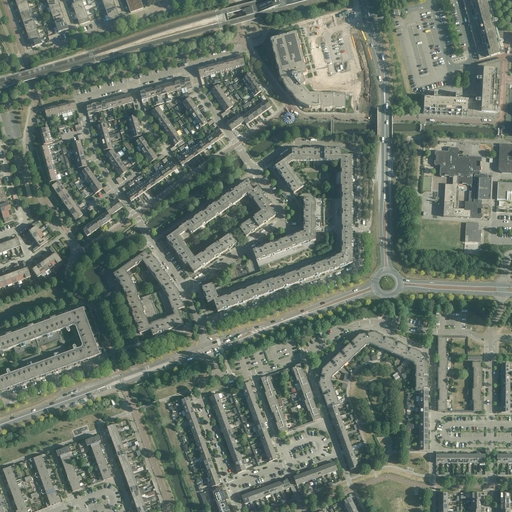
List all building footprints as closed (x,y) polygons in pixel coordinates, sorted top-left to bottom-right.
[(127,0),(129,3),(128,4),(131,13),(143,9),(140,0),(127,0)] [(488,16),(488,14),(487,12),(487,9),(487,6),(487,4),(487,3),(487,0),(486,0),(462,0),(469,23),(479,60),(503,53),(504,53),(504,52),(504,51),(503,51),(502,51),(501,51),(500,46),(499,44),(498,42),(497,41),(496,39),(495,38),(494,36),(493,34),(493,33),(492,31),(491,29),(491,27),(490,26),(490,25),(489,22),(489,19),(488,17),(488,16)] [(84,6),(82,1),(74,4),(75,8),(74,8),(74,10),(84,6)] [(115,7),(113,4),(115,3),(114,2),(104,5),(106,10),(115,7)] [(30,9),(28,4),(19,7),(20,10),(19,11),(20,12),(30,9)] [(60,9),(59,6),(60,6),(59,4),(49,7),(51,13),(60,9)] [(86,11),(84,6),(74,10),(75,12),(76,11),(77,15),(86,11)] [(118,12),(117,10),(116,10),(115,7),(106,10),(108,15),(118,12)] [(31,14),(30,9),(20,12),(20,14),(21,14),(23,17),(31,14)] [(63,14),(62,12),(61,13),(60,9),(51,13),(53,18),(63,14)] [(88,17),(86,11),(77,15),(78,18),(77,18),(78,20),(88,17)] [(118,17),(117,14),(118,13),(118,12),(108,15),(109,21),(118,17)] [(33,19),(31,14),(23,17),(24,20),(23,21),(23,22),(33,19)] [(64,20),(62,16),(64,16),(63,14),(53,18),(55,23),(64,20)] [(90,22),(88,17),(78,20),(78,22),(80,21),(81,25),(90,22)] [(35,24),(33,19),(23,22),(24,24),(25,24),(26,27),(35,24)] [(67,24),(66,22),(65,23),(64,20),(55,23),(57,28),(67,24)] [(37,29),(35,24),(26,27),(27,30),(26,31),(27,33),(37,29)] [(67,30),(66,26),(67,26),(67,24),(57,28),(58,33),(67,30)] [(39,34),(37,29),(27,33),(27,34),(29,34),(30,37),(39,34)] [(310,95),(303,86),(305,85),(303,76),(307,75),(306,71),(296,36),(295,36),(295,34),(294,34),(294,31),(284,34),(284,37),(280,38),(279,35),(272,37),(272,40),(273,42),(272,42),(282,81),(283,81),(284,86),(300,104),(309,108),(345,108),(345,95),(310,95)] [(41,39),(39,34),(30,37),(31,41),(30,41),(31,43),(41,39)] [(42,45),(41,39),(31,43),(31,45),(32,44),(34,48),(42,45)] [(499,115),(500,92),(502,63),(501,62),(498,60),(497,60),(478,65),(477,74),(482,74),(481,84),(477,84),(476,99),(424,96),(424,111),(424,112),(424,111),(499,115)] [(245,84),(252,79),(249,75),(244,78),(242,80),(245,84)] [(248,88),(255,83),(252,79),(245,84),(248,88)] [(251,93),(258,87),(255,83),(248,88),(251,93)] [(214,95),(221,90),(218,85),(213,89),(211,91),(214,95)] [(254,97),(261,92),(258,87),(251,93),(254,97)] [(217,99),(224,94),(221,90),(214,95),(217,99)] [(220,103),(227,98),(224,94),(217,99),(220,103)] [(185,107),(193,102),(190,98),(189,98),(182,103),(185,107)] [(222,107),(230,102),(227,98),(220,103),(222,107)] [(272,107),(270,105),(267,100),(262,103),(268,110),(272,107)] [(188,112),(196,106),(193,102),(185,107),(188,112)] [(229,109),(233,107),(230,102),(222,107),(225,112),(229,109)] [(268,110),(262,103),(258,106),(263,113),(268,110)] [(191,116),(199,111),(196,106),(188,112),(191,116)] [(263,113),(258,106),(254,109),(259,116),(263,113)] [(154,117),(162,112),(159,107),(151,112),(154,117)] [(223,118),(231,112),(231,111),(229,109),(225,112),(221,115),(223,118)] [(259,116),(254,109),(250,112),(255,119),(259,116)] [(194,120),(202,115),(199,111),(191,116),(194,120)] [(157,121),(165,116),(162,112),(154,117),(157,121)] [(255,119),(250,112),(246,115),(251,122),(255,119)] [(197,124),(204,119),(202,115),(194,120),(197,124)] [(245,122),(241,118),(242,118),(240,115),(235,118),(240,125),(244,122),(245,122)] [(251,122),(246,115),(242,118),(241,118),(245,122),(244,122),(246,125),(251,122)] [(160,125),(168,120),(165,116),(157,121),(160,125)] [(240,125),(235,118),(231,121),(236,128),(240,125)] [(200,128),(207,123),(208,123),(207,123),(204,119),(197,124),(200,128)] [(163,129),(170,124),(168,120),(160,125),(163,129)] [(236,128),(231,121),(227,124),(232,131),(236,128)] [(166,133),(173,128),(170,124),(163,129),(166,133)] [(169,138),(176,132),(173,128),(166,133),(169,138)] [(224,137),(219,129),(215,132),(220,140),(224,137)] [(142,136),(140,131),(132,133),(133,138),(137,137),(139,140),(143,137),(142,136)] [(172,142),(179,137),(176,132),(169,138),(172,142)] [(220,140),(215,132),(210,135),(215,143),(220,140)] [(215,143),(210,135),(206,138),(211,145),(215,143)] [(138,146),(146,141),(143,137),(139,140),(137,137),(133,138),(134,140),(138,146)] [(175,146),(182,141),(179,137),(172,142),(175,146),(170,149),(172,152),(177,148),(175,146)] [(211,145),(206,138),(202,141),(207,148),(211,145)] [(141,151),(149,146),(146,141),(138,146),(141,151)] [(207,148),(202,141),(198,144),(203,151),(207,148)] [(113,150),(111,144),(102,146),(104,151),(108,150),(109,153),(113,150)] [(203,151),(198,144),(194,147),(199,154),(203,151)] [(511,146),(510,145),(499,145),(498,170),(502,173),(511,173),(511,146)] [(144,155),(152,150),(149,146),(141,151),(144,155)] [(199,154),(194,147),(189,150),(195,157),(199,154)] [(490,201),(492,179),(490,179),(489,179),(487,179),(488,176),(486,174),(479,174),(479,172),(480,172),(481,170),(481,167),(480,167),(480,162),(481,162),(482,159),(480,157),(471,157),(470,159),(468,159),(468,158),(467,158),(467,156),(463,156),(463,157),(459,157),(458,156),(459,155),(459,150),(457,148),(450,148),(448,150),(448,152),(436,151),(434,153),(435,153),(435,156),(436,156),(435,161),(434,161),(434,164),(435,166),(440,166),(440,176),(441,177),(442,177),(445,177),(445,176),(449,176),(449,177),(452,178),(453,178),(452,185),(445,184),(443,217),(481,219),(483,218),(482,217),(482,214),(481,214),(481,210),(482,210),(483,207),(483,206),(481,205),(482,200),(488,201),(490,201)] [(310,160),(310,149),(303,149),(301,149),(300,149),(300,150),(298,150),(298,149),(292,149),(292,155),(285,160),(290,168),(292,167),(292,161),(309,161),(309,160),(310,160)] [(323,160),(323,149),(317,149),(316,149),(314,149),(310,149),(310,160),(310,161),(322,161),(322,160),(323,160)] [(341,156),(341,149),(336,149),(334,149),(330,149),(323,149),(323,160),(324,160),(324,161),(341,161),(341,156)] [(109,160),(116,154),(113,150),(109,153),(108,150),(104,151),(105,154),(109,160)] [(147,159),(155,154),(152,150),(144,155),(147,159)] [(195,157),(189,150),(185,153),(190,160),(195,157)] [(190,160),(185,153),(181,156),(186,163),(190,160)] [(111,164),(119,159),(116,154),(109,160),(111,164)] [(150,163),(157,158),(158,158),(155,154),(147,159),(150,163)] [(186,163),(181,156),(177,159),(182,166),(186,163)] [(354,165),(354,164),(352,164),(352,161),(353,161),(353,156),(341,156),(341,161),(341,170),(342,170),(342,172),(353,172),(353,167),(353,165),(354,165)] [(114,168),(122,163),(119,159),(111,164),(114,168)] [(293,172),(291,169),(290,168),(285,160),(275,167),(278,171),(279,171),(280,173),(279,174),(280,175),(281,176),(284,180),(293,174),(292,172),(293,172)] [(87,166),(86,161),(77,164),(78,169),(82,168),(84,170),(88,168),(87,166)] [(177,169),(172,162),(168,165),(173,172),(177,169)] [(117,172),(125,167),(122,163),(114,168),(117,172)] [(173,172),(168,165),(164,168),(169,175),(173,172)] [(121,176),(128,171),(125,167),(117,172),(120,176),(116,180),(117,182),(122,179),(121,176)] [(84,177),(91,172),(88,168),(84,170),(82,168),(78,169),(79,170),(84,177)] [(169,175),(164,168),(159,171),(165,178),(169,175)] [(165,178),(159,171),(155,174),(160,181),(165,178)] [(87,181),(94,176),(91,172),(84,177),(87,181)] [(354,181),(354,179),(353,179),(353,177),(353,172),(342,172),(342,174),(341,174),(341,186),(342,186),(342,188),(353,188),(353,183),(352,183),(352,181),(354,181)] [(160,181),(155,174),(151,177),(156,184),(160,181)] [(302,185),(299,180),(295,175),(294,176),(293,174),(284,180),(287,185),(288,186),(288,187),(288,188),(290,187),(291,188),(290,189),(294,194),(303,187),(301,185),(302,185)] [(58,180),(57,175),(48,177),(50,183),(54,182),(56,184),(59,182),(58,180)] [(90,185),(97,180),(94,176),(87,181),(90,185)] [(156,184),(151,177),(147,180),(152,187),(156,184)] [(92,190),(100,184),(97,180),(90,185),(92,190)] [(152,187),(147,180),(143,183),(148,190),(152,187)] [(254,191),(252,189),(247,181),(238,187),(245,197),(248,195),(249,196),(250,195),(252,199),(253,198),(262,192),(259,187),(254,191)] [(55,191),(62,186),(59,182),(56,184),(54,182),(50,183),(50,184),(55,191)] [(148,190),(143,183),(138,186),(144,193),(148,190)] [(511,184),(498,183),(497,200),(508,201),(508,195),(511,195),(511,184)] [(96,194),(103,189),(100,184),(92,190),(96,194)] [(58,195),(65,190),(62,186),(55,191),(58,195)] [(144,193),(138,186),(134,189),(139,196),(144,193)] [(245,197),(238,187),(233,190),(234,191),(232,193),(231,191),(230,192),(228,193),(229,194),(224,197),(231,206),(245,197)] [(354,197),(354,196),(352,196),(352,194),(353,194),(353,188),(342,188),(342,190),(341,190),(341,199),(341,202),(342,202),(342,205),(353,205),(353,199),(354,199),(354,197)] [(139,196),(134,189),(130,192),(135,199),(139,196)] [(61,199),(68,194),(65,190),(58,195),(61,199)] [(135,199),(130,192),(126,195),(131,202),(135,199)] [(269,200),(268,198),(267,197),(266,198),(264,196),(265,196),(262,192),(253,198),(254,199),(253,200),(258,207),(268,200),(269,200)] [(64,204),(71,198),(68,194),(61,199),(64,204)] [(316,213),(316,201),(315,201),(315,199),(314,199),(314,194),(302,194),(299,196),(302,200),(304,200),(304,205),(303,205),(303,206),(303,208),(305,208),(305,210),(304,210),(304,215),(315,215),(315,213),(316,213)] [(231,206),(224,197),(220,200),(220,199),(218,200),(217,201),(218,202),(216,204),(216,203),(211,206),(218,216),(231,206)] [(67,208),(74,203),(71,198),(64,204),(67,208)] [(323,261),(326,260),(325,257),(330,255),(331,258),(334,257),(334,258),(336,257),(336,256),(341,255),(341,253),(342,253),(342,251),(341,251),(341,248),(338,248),(338,242),(341,242),(341,239),(342,239),(342,237),(353,237),(353,232),(354,232),(354,230),(354,229),(353,229),(353,215),(352,215),(352,213),(354,213),(354,212),(354,210),(353,210),(353,205),(342,205),(342,202),(341,202),(341,199),(333,199),(323,199),(315,199),(315,201),(316,201),(316,213),(315,213),(315,215),(315,218),(316,218),(316,227),(316,230),(315,230),(315,232),(316,232),(324,232),(324,233),(323,233),(323,234),(333,234),(333,249),(318,255),(313,241),(309,243),(309,242),(302,244),(300,245),(301,246),(289,250),(289,249),(287,250),(285,250),(286,251),(274,255),(274,254),(272,255),(270,256),(270,257),(259,261),(259,260),(256,261),(261,272),(263,279),(264,279),(269,278),(270,281),(273,279),(273,280),(275,280),(277,279),(277,278),(280,277),(279,274),(284,272),(285,275),(288,274),(288,275),(290,274),(293,273),(292,272),(295,271),(294,268),(299,266),(300,269),(303,268),(303,269),(306,268),(308,268),(307,267),(310,266),(309,263),(314,261),(315,264),(318,263),(319,264),(321,263),(323,262),(323,261)] [(123,207),(121,204),(118,200),(114,203),(119,210),(123,207)] [(276,216),(273,212),(274,211),(275,210),(275,209),(273,207),(272,207),(272,208),(271,207),(270,208),(269,206),(271,205),(268,200),(258,207),(257,208),(260,213),(254,216),(255,217),(254,218),(260,227),(264,224),(263,224),(265,222),(266,224),(267,223),(269,222),(268,221),(276,216)] [(70,212),(77,207),(74,203),(67,208),(70,212)] [(119,210),(114,203),(109,206),(115,213),(119,210)] [(115,213),(109,206),(105,209),(107,212),(110,216),(111,216),(115,213)] [(218,216),(211,206),(207,209),(207,210),(205,211),(204,210),(203,210),(203,211),(202,212),(198,215),(205,225),(218,216)] [(73,216),(80,211),(77,207),(70,212),(73,216)] [(14,220),(11,211),(1,214),(5,223),(14,220)] [(76,220),(83,215),(80,211),(73,216),(76,220)] [(113,219),(111,216),(110,216),(107,212),(103,215),(108,222),(113,219)] [(108,222),(103,215),(99,218),(104,225),(108,222)] [(205,225),(198,215),(194,218),(193,218),(192,219),(190,220),(185,225),(191,234),(205,225)] [(316,230),(316,227),(316,218),(315,218),(315,215),(304,215),(304,221),(305,221),(305,223),(303,223),(303,225),(303,226),(304,226),(304,227),(304,232),(299,234),(302,244),(309,242),(309,243),(313,241),(316,240),(316,232),(315,232),(315,230),(316,230)] [(104,225),(99,218),(95,221),(100,228),(104,225)] [(255,231),(260,227),(254,218),(253,218),(241,226),(242,227),(240,228),(246,237),(250,234),(251,234),(252,233),(254,233),(252,231),(254,230),(255,231)] [(100,228),(95,221),(91,224),(96,231),(100,228)] [(481,243),(481,231),(478,230),(479,224),(466,223),(465,242),(481,243)] [(96,231),(91,224),(86,227),(92,234),(96,231)] [(183,241),(191,234),(185,225),(179,229),(166,238),(170,243),(170,242),(172,244),(170,245),(171,246),(172,248),(173,248),(176,252),(185,245),(184,244),(184,243),(183,241)] [(31,236),(39,230),(36,226),(28,231),(26,233),(28,235),(30,234),(31,236)] [(92,234),(86,227),(82,230),(87,237),(92,234)] [(32,241),(42,234),(39,230),(31,236),(32,237),(30,239),(31,239),(32,241)] [(37,243),(45,238),(42,234),(32,241),(33,242),(34,243),(35,242),(37,243)] [(233,246),(237,243),(231,234),(229,235),(229,234),(217,243),(224,252),(228,249),(229,250),(230,249),(231,248),(230,247),(232,245),(233,246)] [(302,244),(299,234),(294,236),(293,235),(292,235),(290,236),(291,238),(289,238),(288,237),(283,239),(287,250),(289,249),(289,250),(301,246),(300,245),(302,244)] [(354,245),(354,244),(354,242),(353,242),(353,237),(342,237),(342,239),(341,239),(341,242),(338,242),(338,248),(341,248),(341,251),(342,251),(342,253),(353,253),(353,248),(352,248),(352,245),(354,245)] [(38,249),(47,242),(45,238),(37,243),(38,245),(36,246),(36,247),(38,249)] [(287,250),(283,239),(278,241),(279,242),(276,243),(276,241),(275,242),(273,242),(273,243),(268,245),(272,255),(274,254),(274,255),(286,251),(285,250),(287,250)] [(224,252),(217,243),(204,252),(211,262),(215,259),(215,258),(216,256),(218,258),(219,257),(220,256),(220,255),(224,252)] [(180,260),(191,252),(187,247),(186,247),(185,245),(176,252),(179,256),(180,256),(181,258),(180,259),(180,260)] [(272,255),(268,245),(263,247),(263,246),(261,247),(260,247),(261,249),(258,250),(258,249),(253,251),(256,261),(259,260),(259,261),(270,257),(270,256),(272,255)] [(54,251),(52,253),(53,255),(51,256),(57,264),(61,261),(54,251)] [(159,264),(155,257),(154,255),(153,254),(152,254),(149,256),(146,252),(130,263),(133,268),(136,266),(135,265),(138,263),(139,264),(143,261),(149,270),(150,270),(159,264)] [(202,268),(195,258),(196,257),(193,252),(192,254),(191,252),(180,260),(181,261),(182,261),(185,265),(188,264),(194,273),(202,268)] [(211,262),(204,252),(196,257),(195,258),(202,268),(202,269),(204,268),(205,267),(204,265),(206,264),(206,265),(211,262)] [(353,263),(353,257),(353,253),(342,253),(341,253),(341,255),(336,256),(336,257),(340,267),(344,265),(345,266),(353,263)] [(57,264),(51,256),(49,257),(48,255),(48,256),(46,257),(53,267),(57,264)] [(340,267),(336,257),(334,258),(334,257),(331,258),(330,255),(325,257),(326,260),(323,261),(323,262),(321,263),(325,273),(330,271),(329,270),(332,270),(332,271),(333,271),(335,270),(335,269),(340,268),(340,267)] [(46,257),(44,258),(45,260),(43,261),(49,269),(53,267),(46,257)] [(49,269),(43,261),(42,263),(40,261),(38,262),(45,272),(49,269)] [(325,273),(321,263),(319,264),(318,263),(315,264),(314,261),(309,263),(310,266),(307,267),(308,268),(306,268),(309,279),(314,277),(315,278),(316,277),(318,277),(317,275),(319,274),(320,275),(325,273)] [(38,262),(36,264),(37,266),(35,267),(41,275),(45,272),(38,262)] [(130,277),(134,274),(136,272),(133,268),(130,263),(114,275),(117,279),(118,279),(119,281),(117,281),(118,283),(119,284),(120,284),(123,288),(133,283),(132,281),(130,277)] [(168,276),(165,272),(166,272),(165,270),(164,269),(162,270),(161,268),(162,268),(159,264),(150,270),(151,271),(150,272),(158,283),(168,276)] [(30,277),(27,268),(26,266),(24,267),(23,267),(24,269),(22,270),(25,279),(30,277)] [(41,275),(35,267),(34,268),(32,266),(32,267),(30,268),(37,278),(41,275)] [(309,279),(306,268),(303,269),(303,268),(300,269),(299,266),(294,268),(295,271),(292,272),(293,273),(290,274),(294,284),(299,282),(301,281),(302,282),(303,282),(305,281),(304,281),(309,279)] [(25,279),(22,270),(20,270),(19,268),(19,269),(17,269),(21,281),(25,279)] [(16,282),(13,273),(11,274),(10,272),(8,273),(12,284),(16,282)] [(247,290),(246,289),(249,288),(248,285),(253,283),(254,286),(257,285),(258,286),(260,285),(262,284),(262,283),(265,282),(264,279),(263,279),(261,272),(215,289),(219,299),(227,296),(227,297),(229,296),(233,307),(238,305),(238,304),(240,303),(241,305),(242,304),(244,304),(244,303),(248,301),(245,291),(247,290)] [(294,284),(290,274),(288,275),(288,274),(285,275),(284,272),(279,274),(280,277),(277,278),(277,279),(275,280),(279,290),(284,288),(284,289),(286,288),(287,288),(286,286),(289,285),(289,286),(294,284)] [(183,301),(182,299),(180,300),(180,298),(181,297),(178,291),(173,284),(174,283),(173,282),(172,280),(171,281),(168,276),(158,283),(163,290),(159,292),(140,299),(145,314),(149,325),(164,319),(174,315),(173,312),(178,310),(184,308),(182,303),(183,302),(183,301)] [(279,290),(275,280),(273,280),(273,279),(270,281),(269,278),(264,279),(265,282),(262,283),(262,284),(260,285),(264,296),(269,294),(268,293),(271,292),(271,294),(272,293),(274,292),(279,290)] [(145,314),(140,299),(135,285),(134,285),(133,283),(123,288),(125,293),(124,293),(125,295),(125,296),(127,296),(128,298),(127,298),(130,308),(131,308),(132,310),(130,311),(131,312),(132,314),(134,319),(145,314)] [(264,296),(260,285),(258,286),(257,285),(254,286),(253,283),(248,285),(249,288),(246,289),(247,290),(245,291),(248,301),(253,299),(254,300),(255,299),(256,299),(257,299),(256,297),(258,296),(259,297),(264,296)] [(219,299),(215,289),(213,284),(202,288),(204,293),(205,293),(206,295),(204,296),(204,297),(205,299),(206,298),(208,304),(212,302),(219,299)] [(233,307),(229,296),(227,297),(227,296),(219,299),(212,302),(213,306),(215,305),(218,312),(223,310),(223,311),(226,310),(225,308),(228,308),(233,307)] [(0,391),(45,375),(100,355),(83,308),(70,313),(0,338),(0,391)] [(184,325),(178,310),(173,312),(174,315),(164,319),(168,330),(173,329),(175,329),(177,328),(177,327),(184,325)] [(149,325),(145,314),(134,319),(136,323),(135,324),(136,325),(136,327),(138,326),(138,328),(140,334),(151,330),(149,325)] [(168,330),(164,319),(149,325),(151,330),(153,336),(158,334),(158,333),(160,332),(161,334),(162,333),(164,333),(163,332),(168,330)] [(373,346),(378,334),(373,332),(373,333),(367,334),(360,335),(360,334),(355,338),(363,347),(365,345),(365,346),(366,345),(369,345),(370,345),(373,346)] [(386,351),(391,340),(378,334),(373,346),(386,351)] [(446,346),(446,339),(444,339),(444,337),(442,337),(442,338),(438,338),(438,346),(446,346)] [(362,348),(363,347),(355,338),(346,348),(354,357),(362,349),(362,348)] [(398,356),(403,345),(391,340),(386,351),(390,353),(390,352),(394,353),(394,355),(398,356)] [(410,362),(415,350),(403,345),(398,356),(402,358),(403,357),(407,359),(406,360),(410,362)] [(446,355),(446,346),(438,346),(438,355),(441,355),(446,355)] [(351,360),(354,357),(346,348),(336,357),(344,366),(348,363),(347,362),(350,359),(351,360)] [(427,364),(424,359),(420,353),(421,353),(415,350),(410,362),(413,363),(415,365),(416,367),(416,370),(428,370),(428,364),(427,364)] [(448,368),(448,357),(446,357),(446,355),(441,355),(441,357),(439,357),(439,368),(441,368),(441,371),(446,371),(446,368),(448,368)] [(341,369),(344,366),(336,357),(326,366),(335,375),(338,372),(337,371),(340,368),(341,369)] [(481,368),(481,362),(472,362),(472,368),(473,368),(473,371),(479,371),(479,368),(481,368)] [(304,374),(301,366),(301,365),(296,367),(296,366),(295,366),(296,367),(292,368),(293,369),(295,377),(304,374)] [(332,380),(332,377),(335,375),(326,366),(322,370),(322,371),(321,377),(319,383),(321,389),(332,384),(331,381),(332,380)] [(416,383),(428,383),(428,370),(416,370),(416,374),(417,374),(417,379),(416,379),(416,383)] [(446,371),(441,371),(438,371),(438,387),(441,387),(446,387),(446,371)] [(482,379),(482,371),(479,371),(473,371),(473,379),(482,379)] [(310,388),(307,381),(307,380),(304,381),(303,379),(305,378),(304,374),(295,377),(297,381),(298,381),(302,391),(310,388)] [(272,385),(270,377),(269,377),(266,378),(266,377),(265,377),(266,378),(261,380),(264,388),(272,385)] [(482,387),(482,379),(473,379),(473,387),(479,387),(482,387)] [(251,388),(249,383),(241,386),(243,391),(251,388)] [(428,392),(428,383),(416,383),(416,391),(419,391),(428,392)] [(334,393),(334,391),(333,389),(334,389),(332,384),(321,389),(325,401),(337,397),(336,395),(335,393),(334,393)] [(277,400),(273,390),(274,390),(272,385),(264,388),(266,393),(268,392),(269,394),(266,395),(268,403),(277,400)] [(253,393),(251,388),(243,391),(245,396),(253,393)] [(311,399),(310,397),(313,396),(310,388),(302,391),(306,401),(304,401),(306,407),(315,404),(313,398),(311,399)] [(255,398),(253,393),(245,396),(247,401),(255,398)] [(347,398),(345,393),(338,397),(341,403),(344,402),(344,400),(347,398)] [(220,399),(218,394),(210,397),(212,402),(220,399)] [(190,403),(188,397),(180,400),(182,406),(190,403)] [(340,405),(337,397),(325,401),(328,409),(336,406),(340,405)] [(257,403),(255,398),(247,401),(249,406),(257,403)] [(222,404),(220,399),(212,402),(214,407),(222,404)] [(280,410),(279,408),(277,400),(268,403),(271,411),(274,410),(275,412),(273,413),(275,418),(283,415),(281,410),(280,410)] [(192,408),(190,403),(182,406),(184,411),(192,408)] [(259,408),(257,403),(249,406),(250,411),(259,408)] [(446,411),(446,403),(441,403),(438,403),(438,412),(445,412),(446,412),(446,411)] [(482,412),(482,403),(479,403),(473,403),(473,411),(473,412),(475,412),(482,412)] [(224,409),(222,404),(214,407),(215,412),(224,409)] [(321,419),(319,411),(318,411),(315,412),(315,410),(317,409),(315,404),(306,407),(308,412),(309,412),(313,421),(313,422),(315,421),(321,419)] [(338,411),(336,406),(328,409),(330,414),(338,411)] [(194,413),(192,408),(184,411),(186,416),(194,413)] [(260,413),(259,408),(250,411),(252,416),(260,413)] [(226,415),(224,409),(215,412),(217,418),(226,415)] [(340,416),(338,411),(330,414),(332,419),(340,416)] [(196,418),(194,413),(186,416),(188,421),(196,418)] [(262,418),(260,413),(252,416),(254,421),(262,418)] [(227,420),(226,415),(217,418),(219,423),(227,420)] [(288,430),(285,423),(284,421),(285,420),(283,415),(275,418),(277,423),(279,423),(280,425),(277,426),(280,434),(286,432),(288,431),(288,430)] [(342,421),(340,416),(332,419),(334,424),(342,421)] [(198,423),(196,418),(188,421),(190,426),(198,423)] [(264,424),(262,418),(254,421),(256,427),(264,424)] [(229,425),(227,420),(219,423),(221,428),(229,425)] [(344,426),(342,421),(334,424),(336,429),(344,426)] [(200,428),(198,423),(190,426),(191,431),(200,428)] [(109,433),(121,428),(120,426),(117,427),(116,424),(107,427),(109,433)] [(266,429),(264,424),(256,427),(258,432),(266,429)] [(231,430),(229,425),(221,428),(223,433),(231,430)] [(346,431),(344,426),(336,429),(337,434),(346,431)] [(119,435),(118,432),(122,430),(121,428),(109,433),(111,438),(119,435)] [(202,433),(200,428),(191,431),(193,436),(202,433)] [(268,434),(266,429),(258,432),(260,437),(268,434)] [(233,435),(231,430),(223,433),(225,438),(233,435)] [(347,437),(346,431),(337,434),(339,440),(347,437)] [(203,438),(202,433),(193,436),(195,441),(203,438)] [(270,439),(268,434),(260,437),(262,442),(270,439)] [(113,443),(125,439),(124,436),(120,438),(119,435),(111,438),(113,443)] [(235,440),(233,435),(225,438),(227,443),(235,440)] [(101,442),(99,436),(92,438),(92,437),(88,439),(88,440),(85,441),(87,447),(91,445),(99,442),(101,442)] [(349,442),(347,437),(339,440),(341,445),(349,442)] [(205,443),(203,438),(195,441),(197,446),(205,443)] [(123,445),(122,442),(125,441),(125,439),(113,443),(115,448),(123,445)] [(272,444),(270,439),(262,442),(263,447),(272,444)] [(237,445),(235,440),(227,443),(229,448),(237,445)] [(351,447),(349,442),(341,445),(343,450),(351,447)] [(207,449),(205,443),(197,446),(199,452),(207,449)] [(274,449),(272,444),(263,447),(265,452),(274,449)] [(117,453),(128,449),(128,447),(124,448),(123,445),(115,448),(117,453)] [(239,450),(237,445),(229,448),(230,453),(239,450)] [(72,452),(70,447),(67,448),(67,446),(62,448),(63,449),(56,452),(58,457),(60,457),(68,453),(72,452)] [(103,452),(101,449),(105,448),(104,446),(92,450),(94,455),(103,452)] [(353,452),(351,447),(343,450),(345,455),(353,452)] [(127,455),(126,452),(129,451),(128,449),(117,453),(118,458),(127,455)] [(209,454),(207,449),(199,452),(201,457),(209,454)] [(275,454),(274,449),(265,452),(267,457),(275,454)] [(240,455),(239,450),(230,453),(232,458),(240,455)] [(96,460),(107,456),(107,454),(104,455),(103,452),(94,455),(96,460)] [(355,457),(353,452),(345,455),(347,460),(355,457)] [(62,462),(73,457),(73,455),(69,456),(68,453),(60,457),(62,462)] [(45,464),(43,458),(46,457),(45,454),(30,460),(31,462),(34,461),(36,467),(45,464)] [(211,459),(209,454),(201,457),(203,462),(211,459)] [(277,459),(275,454),(267,457),(269,462),(277,459)] [(120,463),(132,459),(131,457),(128,458),(127,455),(118,458),(120,463)] [(242,460),(240,455),(232,458),(234,463),(242,460)] [(106,462),(105,459),(108,458),(107,456),(96,460),(98,465),(106,462)] [(72,463),(71,460),(74,459),(73,457),(62,462),(64,467),(72,463)] [(357,462),(355,457),(347,460),(349,465),(357,462)] [(131,465),(129,462),(133,461),(132,459),(120,463),(122,468),(131,465)] [(213,464),(211,459),(203,462),(205,467),(213,464)] [(244,466),(242,460),(234,463),(236,469),(244,466)] [(100,470),(111,466),(110,464),(107,465),(106,462),(98,465),(100,470)] [(338,470),(335,462),(329,464),(332,472),(338,470)] [(359,467),(357,462),(349,465),(350,470),(359,467)] [(65,472),(77,467),(76,465),(73,466),(72,463),(64,467),(65,472)] [(51,471),(50,469),(47,470),(45,464),(36,467),(39,473),(35,474),(36,476),(51,471)] [(215,469),(213,464),(205,467),(206,472),(215,469)] [(332,472),(329,464),(324,466),(327,474),(332,472)] [(14,475),(12,469),(15,468),(15,465),(0,470),(0,471),(1,473),(4,472),(6,478),(14,475)] [(124,473),(136,469),(135,467),(132,468),(131,465),(122,468),(124,473)] [(110,472),(109,469),(112,468),(111,466),(100,470),(102,476),(110,472)] [(246,471),(244,466),(236,469),(238,474),(246,471)] [(327,474),(324,466),(319,468),(322,476),(327,474)] [(76,474),(75,471),(78,469),(77,467),(65,472),(67,477),(76,474)] [(322,476),(319,468),(314,470),(317,478),(322,476)] [(134,475),(133,472),(136,471),(136,469),(124,473),(126,478),(134,475)] [(216,474),(215,469),(206,472),(208,477),(216,474)] [(317,478),(314,470),(309,472),(312,480),(317,478)] [(51,480),(49,474),(52,473),(51,471),(36,476),(37,478),(40,477),(42,483),(51,480)] [(112,478),(115,477),(114,474),(111,475),(110,472),(102,476),(104,481),(112,478)] [(312,480),(309,472),(304,473),(307,482),(312,480)] [(307,482),(304,473),(299,475),(302,484),(307,482)] [(69,482),(81,477),(80,475),(77,477),(76,474),(67,477),(69,482)] [(218,479),(216,474),(208,477),(210,482),(218,479)] [(21,482),(20,480),(17,481),(14,475),(6,478),(8,484),(5,485),(6,487),(21,482)] [(128,484),(139,479),(139,477),(135,478),(134,475),(126,478),(128,484)] [(302,484),(299,475),(294,477),(297,485),(302,484)] [(80,484),(78,481),(82,479),(81,477),(69,482),(71,487),(80,484)] [(138,486),(137,483),(140,481),(139,479),(128,484),(130,489),(138,486)] [(220,484),(218,479),(210,482),(212,487),(220,484)] [(291,488),(288,479),(283,481),(286,489),(291,488)] [(57,487),(56,485),(53,486),(51,480),(42,483),(45,489),(41,491),(42,493),(57,487)] [(286,489),(283,481),(277,483),(280,491),(286,489)] [(20,491),(18,485),(21,484),(21,482),(6,487),(7,489),(10,488),(12,494),(20,491)] [(280,491),(277,483),(272,485),(275,493),(280,491)] [(81,489),(85,488),(84,485),(81,487),(80,484),(71,487),(73,492),(81,489)] [(275,493),(272,485),(267,487),(270,495),(275,493)] [(131,494),(143,489),(142,487),(139,489),(138,486),(130,489),(131,494)] [(57,496),(55,491),(58,489),(57,487),(42,493),(43,495),(46,494),(48,499),(57,496)] [(230,511),(227,503),(226,500),(227,500),(224,491),(223,491),(221,487),(216,489),(216,490),(212,492),(220,511),(221,511),(220,511),(230,511)] [(270,495),(267,487),(262,489),(265,497),(270,495)] [(142,496),(141,493),(144,492),(143,489),(131,494),(133,499),(142,496)] [(265,497),(262,489),(257,491),(260,499),(265,497)] [(27,498),(26,496),(23,498),(20,491),(12,494),(14,501),(11,502),(12,504),(27,498)] [(260,499),(257,491),(252,492),(255,501),(260,499)] [(255,501),(252,492),(247,494),(250,503),(255,501)] [(250,503),(247,494),(242,496),(245,504),(250,503)] [(61,502),(59,496),(57,496),(48,499),(49,502),(46,503),(48,507),(51,506),(51,505),(53,504),(53,505),(61,502)] [(135,504),(147,500),(146,498),(143,499),(142,496),(133,499),(135,504)] [(353,502),(350,497),(343,501),(345,506),(353,502)] [(26,508),(24,502),(27,501),(27,498),(12,504),(13,506),(16,505),(18,511),(26,508)] [(145,506),(144,503),(148,502),(147,500),(135,504),(137,509),(145,506)] [(355,507),(353,502),(345,506),(348,511),(355,507)]
